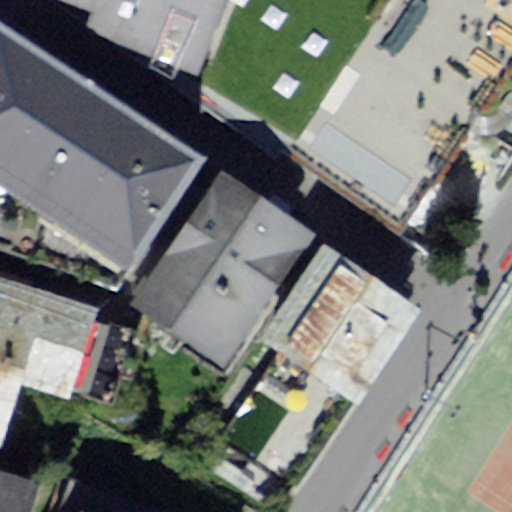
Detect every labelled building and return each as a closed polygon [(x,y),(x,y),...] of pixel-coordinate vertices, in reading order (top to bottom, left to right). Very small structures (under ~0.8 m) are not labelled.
[(88,0),(171,50),(193,0),(88,0)] [(511,4),(511,0),(193,0),(171,50),(398,194),(511,4)] [(0,194),(122,255),(178,168),(0,59),(0,194)] [(224,360),(293,227),(198,178),(128,311),(224,360)] [(97,283),(0,250),(0,416),(14,355),(74,369),(97,283)] [(312,254),(260,341),(345,393),(397,306),(312,254)] [(511,511),(511,364),(474,413),(493,511),(511,511)] [(0,511),(18,511),(30,471),(0,462),(0,511)] [(111,511),(74,491),(62,511),(111,511)]
